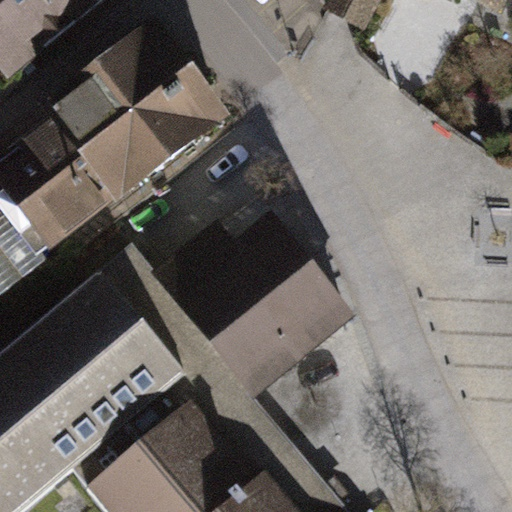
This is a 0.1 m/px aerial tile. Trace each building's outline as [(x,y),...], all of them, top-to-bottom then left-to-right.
[(116,7),(109,0),(0,0),(0,106),(2,108),(116,7)] [(507,0),(334,0),(330,11),(366,29),(380,0),(466,0),(501,15),(507,0)] [(221,134),(155,52),(44,143),(110,224),(221,134)] [(197,259),(297,380),(349,337),(269,240),(257,226),(253,221),(249,216),(197,259)] [(0,306),(26,289),(0,251),(0,306)] [(297,380),(197,259),(150,298),(250,419),(297,380)] [(0,511),(41,511),(72,487),(92,511),(327,511),(250,419),(150,298),(127,270),(0,374),(0,511)]
